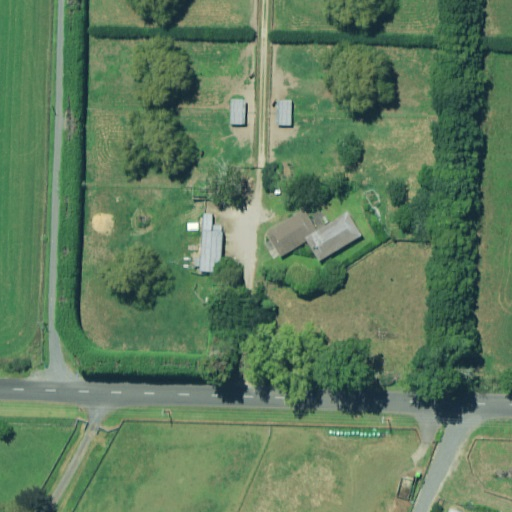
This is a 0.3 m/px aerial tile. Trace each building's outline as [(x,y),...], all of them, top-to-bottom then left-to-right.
[(246,100),(235,100),(235,125),(245,125),(246,100)] [(295,101),(283,101),(282,125),(295,126),(295,101)] [(294,194),(275,204),(281,216),(300,206),(294,194)] [(321,231),(309,210),(270,233),(285,258),(311,242),(323,262),(366,236),(352,213),(321,231)] [(217,214),(208,214),(206,272),(224,273),(226,232),(216,232),(217,214)]
